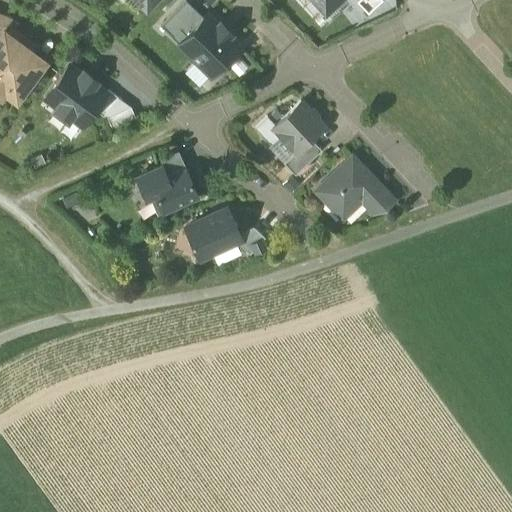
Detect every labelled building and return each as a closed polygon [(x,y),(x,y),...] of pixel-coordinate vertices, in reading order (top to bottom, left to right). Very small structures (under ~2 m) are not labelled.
[(181,0),(159,23),(177,41),(202,15),(186,0),(181,0)] [(316,0),(300,0),(316,16),(323,8),(316,0)] [(0,15),(7,18),(11,21),(4,31),(17,41),(16,43),(25,50),(27,48),(32,52),(38,44),(13,25),(16,20),(9,15),(0,11),(0,15)] [(227,34),(216,23),(205,12),(202,15),(177,41),(210,73),(238,44),(227,34)] [(0,33),(2,30),(4,31),(11,21),(7,18),(0,15),(0,33)] [(216,23),(227,34),(230,31),(219,20),(216,23)] [(0,83),(3,86),(15,95),(42,59),(32,52),(27,48),(25,50),(16,43),(17,41),(4,31),(2,30),(0,33),(0,83)] [(105,91),(93,82),(80,72),(68,63),(47,91),(59,99),(56,104),(53,108),(66,117),(69,114),(81,123),(93,107),(105,91)] [(82,69),(80,72),(93,82),(95,79),(82,69)] [(117,94),(107,87),(105,91),(93,107),(102,114),(103,113),(106,115),(111,125),(134,115),(130,104),(129,104),(117,95),(117,94)] [(44,95),(56,104),(59,99),(47,91),(44,95)] [(279,134),(294,150),(309,136),(323,124),(300,99),(275,122),(271,126),(279,134)] [(269,142),(279,134),(271,126),(275,122),(266,113),(253,125),(269,142)] [(267,144),(283,161),(294,150),(279,134),(269,142),(267,144)] [(283,161),(294,172),(320,148),(309,136),(294,150),(283,161)] [(161,163),(167,175),(185,167),(177,148),(158,157),(161,163)] [(314,188),(341,217),(361,199),(378,182),(351,154),(314,188)] [(154,194),(161,209),(197,193),(185,167),(167,175),(161,163),(134,175),(144,198),(154,194)] [(361,199),(372,211),(384,207),(393,198),(378,182),(361,199)] [(191,242),(198,256),(235,239),(240,237),(237,231),(226,206),(184,225),(190,239),(189,240),(190,243),(191,242)] [(254,251),(264,246),(261,238),(264,235),(252,224),(237,231),(240,237),(235,239),(248,252),(252,248),(254,251)]
